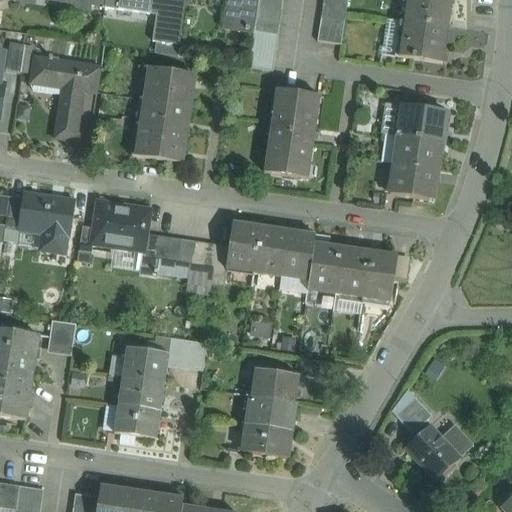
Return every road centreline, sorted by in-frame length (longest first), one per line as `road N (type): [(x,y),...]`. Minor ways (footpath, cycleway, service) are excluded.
road 1 (residential): [(459,233),(0,166)]
road 2 (residential): [(311,495),(0,449)]
road 3 (residential): [(459,233),(492,138),(510,0)]
road 4 (residential): [(333,460),(424,318)]
